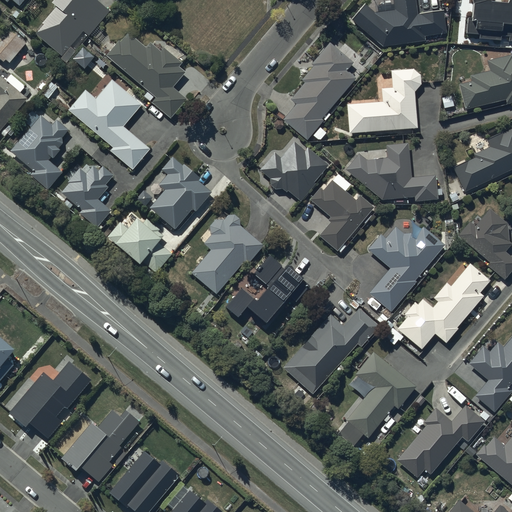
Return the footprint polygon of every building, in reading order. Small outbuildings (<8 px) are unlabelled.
[(43,23),(36,32),(62,53),(82,29),(88,34),(109,9),(98,0),(52,0),(52,1),(56,4),(41,21),(43,23)] [(366,8),(352,24),(382,50),(425,45),(425,40),(446,37),(445,29),(451,28),(451,12),(432,20),(417,18),(415,0),(392,0),(394,14),(375,16),(366,8)] [(511,41),(511,5),(509,9),(493,8),(492,6),(487,6),(474,9),(474,19),(469,19),(468,34),(481,35),(481,39),(502,40),(502,35),(511,36),(511,42),(511,41)] [(12,64),(28,45),(11,30),(0,42),(0,58),(7,64),(9,61),(12,64)] [(119,39),(106,54),(156,97),(152,101),(170,117),(187,98),(172,86),(186,71),(178,65),(182,61),(164,46),(161,50),(150,41),(146,46),(128,31),(120,40),(119,39)] [(297,108),(284,123),(307,142),(322,125),(320,123),(356,82),(353,80),(359,74),(353,69),(355,67),(329,45),(310,68),(312,69),(301,83),(305,86),(290,103),(297,108)] [(73,58),(84,67),(94,56),(83,46),(73,58)] [(472,85),(459,88),(465,113),(505,103),(506,108),(511,106),(511,58),(511,59),(487,65),(490,75),(471,79),(472,85)] [(382,105),(346,107),(348,138),(418,133),(415,96),(421,88),(420,79),(414,72),(391,74),(392,90),(381,91),(382,105)] [(0,129),(28,97),(0,74),(0,129)] [(85,88),(68,108),(113,146),(110,149),(132,168),(150,148),(123,125),(142,103),(112,78),(96,97),(85,88)] [(68,128),(58,119),(52,125),(40,115),(11,150),(34,169),(31,173),(47,187),(62,170),(48,158),(51,155),(53,157),(60,148),(58,146),(62,142),(61,136),(68,128)] [(453,171),(464,195),(511,173),(511,132),(486,144),(489,151),(474,158),(476,161),(453,171)] [(274,156),(260,174),(270,182),(270,189),(275,193),(282,193),(286,196),(288,194),(300,204),(315,187),(313,186),(327,169),(307,153),(305,155),(294,146),(281,162),(274,156)] [(359,158),(346,174),(382,203),(415,201),(415,205),(438,203),(436,179),(411,181),(409,147),(386,149),(387,161),(382,162),(375,165),(367,164),(359,158)] [(163,194),(149,210),(175,232),(192,212),(195,214),(211,196),(198,185),(200,182),(184,168),(182,170),(172,161),(161,174),(167,179),(158,189),(163,194)] [(69,182),(61,191),(81,209),(79,211),(96,226),(111,210),(97,198),(108,186),(105,183),(113,174),(103,165),(99,169),(93,165),(86,173),(79,167),(67,181),(69,182)] [(330,226),(319,239),(337,254),(373,211),(360,200),(356,205),(345,195),(351,188),(338,177),(323,195),(320,193),(311,204),(331,221),(328,224),(330,226)] [(470,226),(458,240),(490,266),(487,269),(504,283),(511,274),(511,261),(505,255),(508,251),(508,236),(505,228),(490,215),(476,231),(470,226)] [(211,253),(191,277),(216,298),(243,265),(247,268),(263,249),(240,230),(239,223),(235,219),(228,220),(224,224),(215,224),(210,230),(211,239),(204,247),(211,253)] [(120,225),(107,241),(118,250),(115,253),(139,273),(144,267),(155,277),(171,257),(160,248),(161,247),(158,245),(163,240),(158,236),(160,233),(147,222),(140,230),(136,226),(130,233),(120,225)] [(385,243),(380,239),(368,254),(389,272),(368,297),(391,317),(417,286),(415,284),(445,249),(423,231),(415,240),(411,237),(403,238),(395,231),(385,243)] [(396,333),(421,355),(434,340),(446,349),(458,334),(457,332),(483,301),(480,298),(490,285),(470,269),(451,292),(447,288),(434,302),(438,305),(433,311),(423,303),(418,308),(415,306),(404,319),(406,321),(396,333)] [(322,290),(306,276),(292,294),(284,287),(286,284),(273,273),(269,279),(262,273),(253,285),(260,290),(248,303),(260,314),(263,310),(268,315),(249,337),(261,348),(272,336),(274,338),(306,302),(309,304),(322,290)] [(331,319),(283,371),(312,397),(357,347),(361,350),(379,331),(359,313),(344,330),(331,319)] [(487,384),(474,399),(493,415),(511,394),(507,391),(511,385),(511,340),(503,351),(497,346),(488,356),(482,351),(468,368),(487,384)] [(0,384),(14,368),(8,363),(15,354),(0,341),(0,384)] [(371,391),(345,424),(368,443),(394,410),(397,412),(416,390),(373,356),(355,378),(371,391)] [(54,383),(44,375),(9,416),(25,429),(29,424),(49,441),(62,424),(56,419),(64,409),(67,411),(91,383),(70,365),(54,383)] [(426,429),(396,464),(416,481),(423,473),(429,478),(461,440),(467,446),(484,426),(465,410),(451,426),(435,413),(423,426),(426,429)] [(93,427),(63,461),(77,473),(80,468),(99,485),(114,468),(109,464),(122,450),(120,448),(141,424),(127,412),(121,419),(114,413),(98,431),(93,427)] [(482,443),(473,453),(511,485),(511,432),(502,444),(492,435),(484,445),(482,443)] [(160,465),(145,452),(109,494),(128,510),(129,508),(133,511),(151,511),(181,478),(163,462),(160,465)] [(191,494),(175,511),(219,511),(208,502),(205,506),(191,494)] [(491,511),(475,511),(458,498),(446,511),(509,511),(498,504),(491,511)]
